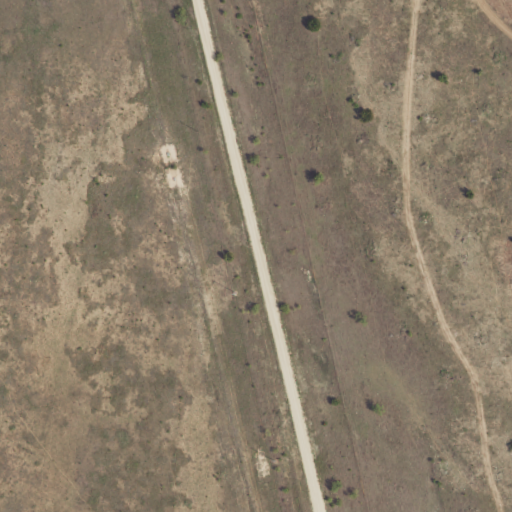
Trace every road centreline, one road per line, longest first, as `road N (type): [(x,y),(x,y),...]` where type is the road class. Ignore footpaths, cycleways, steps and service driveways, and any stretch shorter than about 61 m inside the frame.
road 1 (residential): [(318,511),(196,0)]
road 2 (track): [(393,0),(511,73)]
